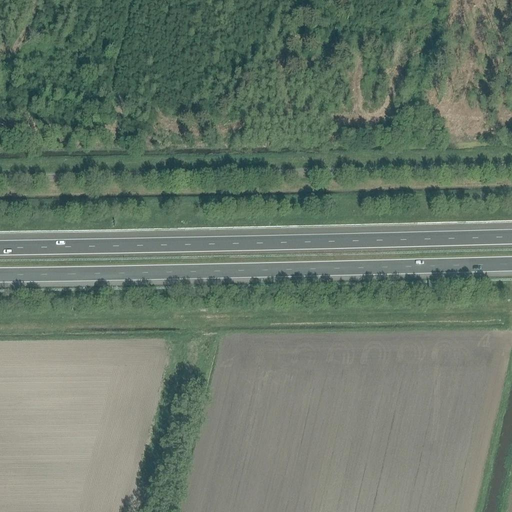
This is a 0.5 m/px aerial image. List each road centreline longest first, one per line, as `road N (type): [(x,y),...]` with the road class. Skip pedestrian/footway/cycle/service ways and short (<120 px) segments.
road 1 (motorway): [(0,272),(511,262)]
road 2 (unclassified): [(0,176),(511,167)]
road 3 (motorway): [(511,236),(0,243)]
